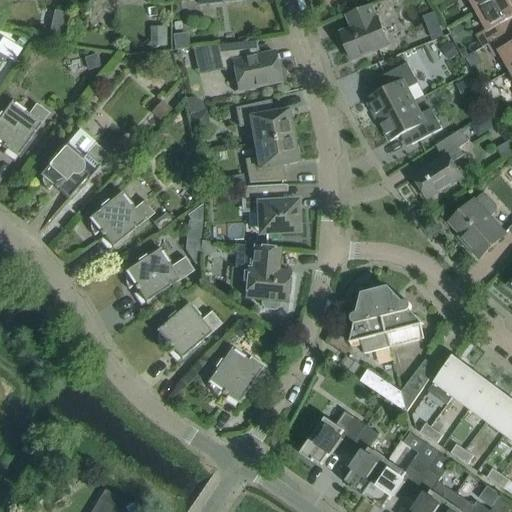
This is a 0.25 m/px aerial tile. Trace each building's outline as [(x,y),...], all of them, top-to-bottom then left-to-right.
[(469,0),(477,13),(499,0),(469,0)] [(499,0),(477,13),(487,31),(482,34),(488,45),(507,34),(502,24),(511,18),(511,1),(511,0),(499,0)] [(376,19),(371,7),(347,16),(352,29),(341,33),(352,61),(389,46),(378,18),(376,19)] [(163,20),(163,33),(176,34),(176,21),(163,20)] [(440,25),(428,29),(432,40),(444,35),(440,25)] [(511,42),(507,34),(488,45),(495,56),(500,53),(510,71),(511,70),(511,42)] [(233,69),(238,92),(280,82),(274,53),(252,58),(248,43),(216,46),(222,71),(233,69)] [(464,47),(459,50),(464,59),(469,56),(464,47)] [(379,120),(414,102),(408,89),(418,84),(407,63),(377,79),(384,91),(368,99),(379,120)] [(469,76),(457,82),(465,97),(477,91),(469,76)] [(250,125),(253,144),(293,137),(288,110),(272,113),(270,101),(235,108),(238,128),(250,125)] [(0,146),(1,145),(2,146),(1,147),(4,150),(5,148),(6,149),(2,154),(14,162),(28,142),(40,125),(40,126),(49,114),(35,104),(28,115),(11,104),(12,103),(11,102),(2,115),(0,113),(0,146)] [(421,114),(414,102),(379,120),(390,142),(406,133),(412,145),(442,129),(431,109),(421,114)] [(205,112),(190,115),(193,130),(205,127),(208,122),(205,112)] [(100,167),(98,165),(107,155),(79,130),(57,156),(55,154),(48,162),(50,164),(39,176),(40,177),(41,176),(42,177),(42,180),(42,183),(43,185),(44,188),(46,190),(48,192),(52,186),(53,187),(52,188),(56,191),(56,190),(68,200),(86,179),(88,181),(100,167)] [(469,142),(461,130),(436,146),(443,158),(413,177),(429,200),(463,179),(452,163),(464,156),(459,149),(469,142)] [(298,163),(293,137),(253,144),(256,158),(244,160),(249,183),(285,182),(282,166),(298,163)] [(240,188),(241,208),(241,213),(256,213),(257,229),(258,229),(264,235),(293,233),(298,227),(297,207),(291,201),(282,202),(281,187),(284,187),(284,186),(240,188)] [(90,225),(90,229),(91,232),(93,235),(93,236),(94,237),(99,232),(100,233),(99,234),(102,237),(103,236),(104,237),(99,241),(108,252),(142,223),(143,224),(154,214),(143,201),(133,210),(121,195),(122,194),(121,193),(109,203),(107,201),(99,207),(101,209),(88,220),(88,221),(89,220),(90,221),(90,225)] [(479,259),(506,234),(474,201),(450,223),(469,244),(467,246),(479,259)] [(203,204),(187,215),(191,221),(202,222),(203,204)] [(186,242),(185,248),(195,264),(198,262),(200,243),(186,242)] [(248,269),(245,299),(261,300),(261,305),(264,309),(275,310),(279,307),(280,302),(287,303),(290,273),(278,272),(280,250),(254,247),(252,269),(248,269)] [(126,275),(125,277),(125,280),(125,283),(126,286),(127,289),(128,290),(134,286),(134,287),(133,288),(136,291),(137,290),(138,291),(132,295),(140,307),(161,293),(178,282),(194,272),(184,258),(170,267),(159,251),(160,250),(160,249),(146,258),(145,256),(137,261),(138,263),(124,273),(124,274),(125,273),(126,275)] [(376,293),(390,348),(424,339),(420,325),(423,324),(410,310),(411,309),(411,308),(411,306),(411,305),(410,304),(409,303),(408,302),(406,302),(405,302),(401,303),(388,290),(376,293)] [(376,293),(364,296),(360,313),(355,314),(354,315),(353,316),(352,317),(352,318),(351,320),(352,321),(353,322),(354,323),(355,324),(350,343),(361,341),(364,354),(390,348),(376,293)] [(158,335),(157,338),(158,340),(158,343),(159,346),(161,348),(162,349),(167,344),(168,345),(167,346),(170,349),(171,348),(172,349),(167,353),(176,363),(221,325),(211,312),(200,321),(188,306),(189,305),(188,304),(176,314),(174,313),(167,319),(168,321),(155,332),(156,333),(157,332),(158,333),(158,335)] [(264,367),(250,357),(247,361),(231,350),(232,349),(231,349),(222,362),(220,360),(214,368),(216,370),(206,384),(207,385),(208,384),(209,384),(210,386),(210,388),(210,389),(211,392),(213,395),(216,397),(216,398),(217,398),(221,392),(222,393),(221,394),(225,396),(226,395),(227,396),(223,401),(235,409),(249,388),(248,388),(260,372),(264,367)] [(452,396),(471,370),(454,357),(429,391),(446,404),(452,396)] [(426,360),(401,392),(407,412),(437,368),(426,360)] [(360,382),(407,412),(401,392),(368,370),(360,382)] [(469,409),(489,383),(471,370),(452,396),(469,409)] [(487,422),(506,396),(489,383),(469,409),(487,422)] [(504,435),(511,425),(511,400),(506,396),(487,422),(504,435)] [(342,441),(351,447),(366,426),(345,412),(336,425),(325,418),(320,426),(316,423),(307,436),(311,438),(300,454),(312,462),(314,460),(322,466),(330,453),(333,455),(342,441)] [(433,428),(449,434),(453,423),(437,417),(433,428)] [(429,439),(435,430),(426,424),(420,433),(429,439)] [(363,497),(388,461),(370,449),(380,435),(366,426),(351,447),(361,454),(351,467),(354,469),(345,482),(353,487),(352,489),(363,497)] [(443,436),(435,430),(429,439),(437,444),(443,436)] [(468,436),(461,446),(481,459),(487,448),(468,436)] [(459,459),(465,451),(457,445),(451,454),(459,459)] [(474,456),(465,451),(459,459),(468,465),(474,456)] [(404,484),(414,490),(428,469),(415,459),(405,473),(388,461),(363,497),(374,505),(376,503),(384,508),(392,495),(395,497),(404,484)] [(443,511),(456,494),(439,482),(442,478),(428,469),(414,490),(423,496),(413,510),(416,511),(415,511),(443,511)] [(496,484),(502,475),(493,469),(487,478),(496,484)] [(510,481),(502,475),(496,484),(504,490),(510,481)] [(119,511),(125,503),(104,490),(90,511),(119,511)] [(489,511),(490,511),(477,502),(474,506),(456,494),(443,511),(489,511)]
